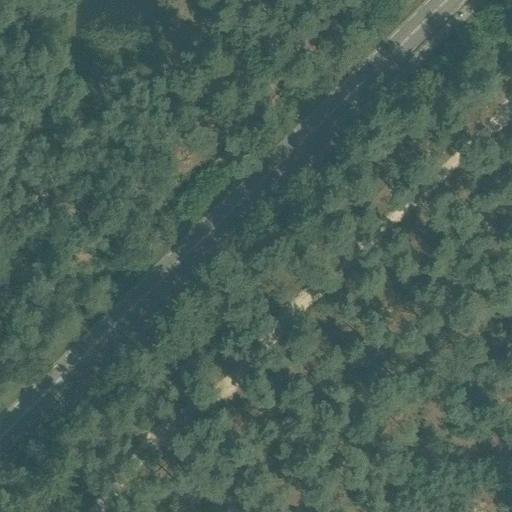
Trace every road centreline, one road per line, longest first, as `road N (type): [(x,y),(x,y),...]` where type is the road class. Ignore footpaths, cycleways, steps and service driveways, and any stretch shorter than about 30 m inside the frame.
road 1 (primary): [(0,439),(447,0)]
road 2 (track): [(511,73),(225,388),(156,434),(93,511)]
